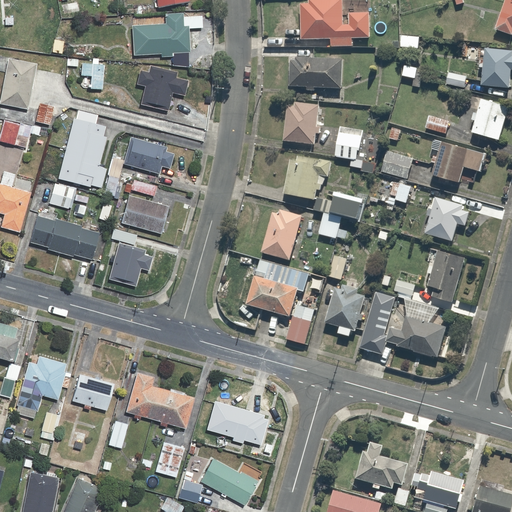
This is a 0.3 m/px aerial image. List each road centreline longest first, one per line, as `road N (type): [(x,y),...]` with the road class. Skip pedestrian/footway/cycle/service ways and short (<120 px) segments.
road 1 (residential): [(179,335),(221,185),(233,0)]
road 2 (unclassified): [(179,335),(0,285)]
road 3 (unclassified): [(471,417),(325,376)]
road 4 (unclassified): [(325,376),(179,335)]
road 5 (residential): [(471,417),(511,273)]
road 6 (residential): [(287,511),(325,376)]
